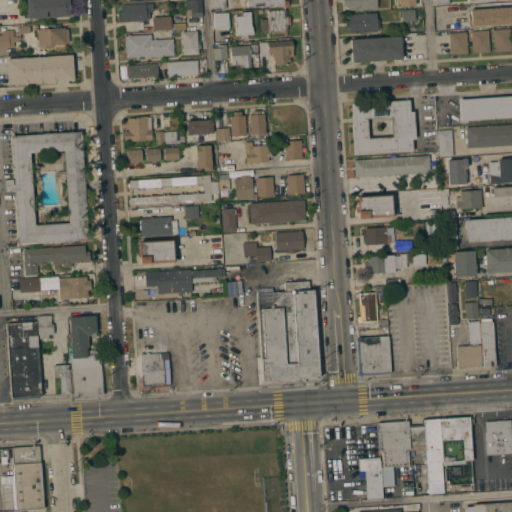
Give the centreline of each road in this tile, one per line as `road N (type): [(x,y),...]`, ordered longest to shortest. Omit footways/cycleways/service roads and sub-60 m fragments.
road 1 (secondary): [(511,389),(0,423)]
road 2 (residential): [(511,73),(0,107)]
road 3 (residential): [(122,416),(99,0)]
road 4 (tertiary): [(344,400),(317,0)]
